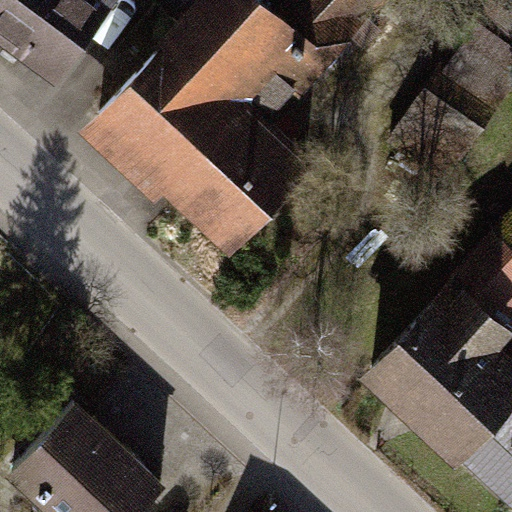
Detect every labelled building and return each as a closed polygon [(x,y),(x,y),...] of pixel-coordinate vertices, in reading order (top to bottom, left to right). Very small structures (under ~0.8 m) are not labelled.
[(138,0),(22,0),(4,25),(82,80),(138,0)] [(349,36),(307,0),(225,0),(115,128),(265,256),(352,154),(292,103),(349,36)] [(511,30),(511,3),(508,0),(506,0),(494,16),(511,30)] [(511,111),(511,33),(488,15),(396,136),(458,183),(511,111)] [(511,292),(483,267),(387,380),(500,475),(511,459),(511,292)] [(150,511),(171,490),(74,401),(8,473),(51,511),(150,511)]
